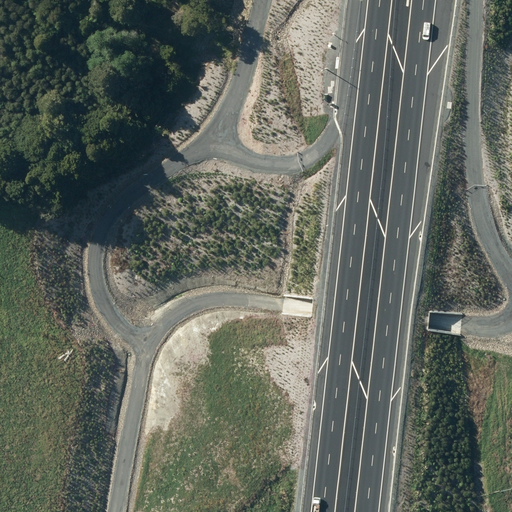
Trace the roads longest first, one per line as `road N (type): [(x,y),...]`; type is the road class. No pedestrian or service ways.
road 1 (motorway): [(424,0),(373,511)]
road 2 (motorway): [(328,511),(379,0)]
road 3 (track): [(265,0),(225,127),(204,152),(121,211),(96,245),(87,274),(92,308),(107,329),(144,349)]
road 4 (track): [(311,309),(227,302),(200,308),(144,349),(117,511)]
road 5 (track): [(500,323),(500,499),(509,511)]
